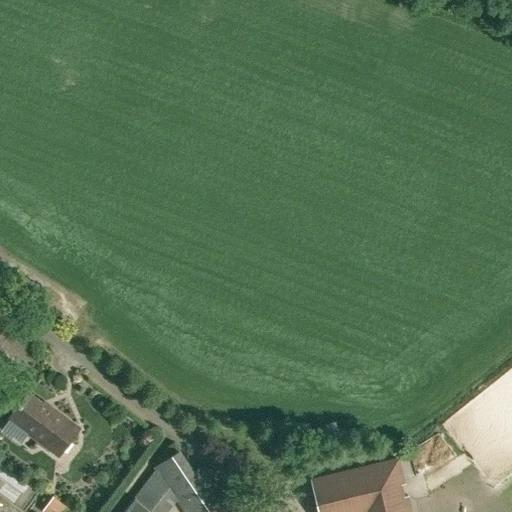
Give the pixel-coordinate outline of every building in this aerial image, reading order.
[(48,359),(0,328),(0,358),(34,381),(48,359)] [(29,393),(10,419),(59,456),(80,429),(52,408),(51,410),(29,393)] [(184,511),(228,511),(233,509),(203,464),(192,471),(178,451),(155,467),(157,469),(176,499),(184,511)] [(369,511),(411,511),(407,496),(404,497),(401,484),(404,483),(398,459),(313,479),(320,511),(347,511),(369,507),(369,511)] [(165,511),(176,499),(157,469),(135,498),(123,511),(165,511)]
